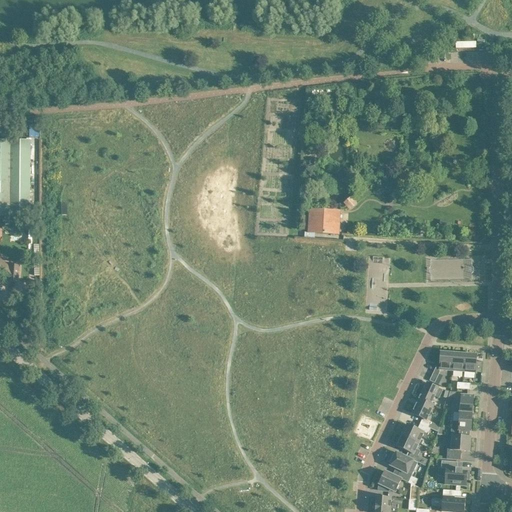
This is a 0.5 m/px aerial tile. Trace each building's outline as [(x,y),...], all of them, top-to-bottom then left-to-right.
[(341,91),(347,99),(351,95),(346,88),(341,91)] [(0,216),(30,216),(30,140),(0,139),(0,216)] [(309,233),(333,234),(335,212),(310,210),(309,233)] [(0,274),(3,272),(9,278),(9,281),(18,282),(20,266),(11,265),(10,269),(0,260),(0,274)] [(441,353),(440,368),(439,370),(440,370),(452,371),(453,354),(440,353),(441,353)] [(465,355),(453,354),(452,371),(463,372),(465,355)] [(477,356),(465,355),(463,372),(475,373),(477,356)] [(439,370),(440,368),(436,368),(429,381),(434,383),(439,373),(440,370),(439,370)] [(427,383),(420,400),(430,405),(431,404),(434,397),(439,399),(443,391),(427,383)] [(459,412),(459,413),(473,414),(473,413),(472,413),(473,396),(462,396),(460,413),(459,412)] [(423,419),(420,424),(428,428),(431,422),(426,420),(433,406),(431,404),(430,405),(420,400),(413,414),(423,419)] [(451,430),(450,436),(452,436),(462,437),(470,438),(470,432),(471,432),(472,414),(473,414),(459,413),(460,413),(459,422),(455,422),(455,430),(451,430)] [(407,425),(402,436),(419,444),(422,437),(426,439),(428,435),(431,429),(428,428),(420,424),(417,430),(407,425)] [(419,444),(402,436),(397,447),(411,453),(408,459),(418,463),(425,467),(428,461),(418,456),(420,452),(416,450),(419,444)] [(452,436),(452,443),(448,443),(447,460),(460,461),(461,451),(469,452),(470,438),(462,437),(452,436)] [(400,471),(397,478),(401,480),(408,483),(418,463),(408,459),(397,453),(396,455),(394,454),(389,463),(391,464),(390,466),(400,471)] [(445,484),(467,486),(467,480),(469,480),(470,472),(462,472),(462,470),(457,469),(458,463),(442,462),(441,469),(446,469),(445,484)] [(401,480),(397,478),(385,472),(379,485),(380,485),(379,488),(379,491),(389,492),(390,490),(395,492),(401,480)] [(409,500),(417,501),(418,488),(411,484),(409,500)] [(443,490),(441,511),(464,511),(466,499),(460,499),(460,492),(443,490)] [(389,511),(391,499),(377,498),(375,511),(389,511)]
